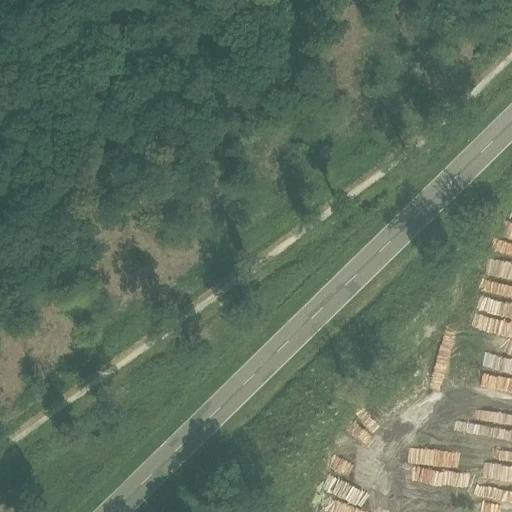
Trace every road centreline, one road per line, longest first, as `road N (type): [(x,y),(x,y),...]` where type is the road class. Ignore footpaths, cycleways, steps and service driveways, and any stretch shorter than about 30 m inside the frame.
road 1 (track): [(0,455),(511,36)]
road 2 (unclassified): [(98,511),(511,121)]
